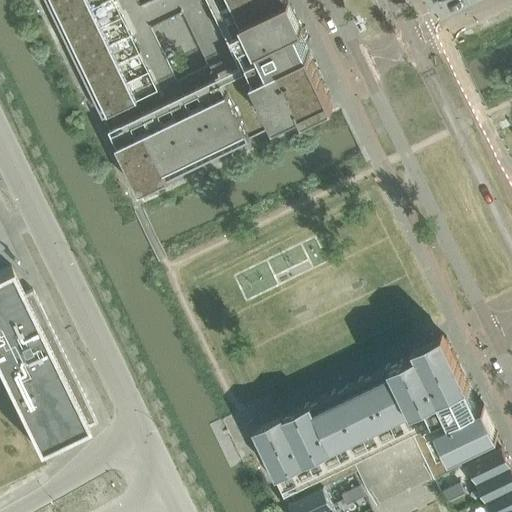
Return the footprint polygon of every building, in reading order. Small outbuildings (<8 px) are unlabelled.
[(91,0),(55,0),(50,3),(59,22),(94,5),(91,0)] [(259,48),(269,70),(253,78),(275,123),(275,124),(302,111),(305,118),(335,103),(332,97),(324,81),(309,51),(299,29),(303,28),(304,27),(291,0),(232,0),(242,20),(256,50),(259,48)] [(94,5),(59,22),(68,40),(103,24),(94,5)] [(103,24),(68,40),(77,59),(112,42),(103,24)] [(112,42),(77,59),(86,78),(121,61),(112,42)] [(121,61),(86,78),(95,97),(130,80),(121,61)] [(139,99),(130,80),(95,97),(104,115),(139,99)] [(171,177),(170,175),(251,136),(248,129),(247,129),(239,112),(229,90),(147,129),(146,129),(117,143),(141,191),(171,177)] [(251,106),(239,112),(247,129),(248,129),(251,136),(263,130),(263,129),(262,129),(251,106)] [(24,293),(11,265),(0,270),(0,372),(37,449),(97,420),(48,321),(44,324),(40,326),(24,293)] [(446,421),(437,425),(451,455),(499,431),(485,402),(480,404),(470,383),(447,336),(444,330),(414,345),(417,351),(391,363),(314,401),(285,414),(284,413),(254,427),(278,475),(307,461),(336,447),(413,409),(440,397),(443,402),(438,405),(446,421)] [(511,462),(503,443),(468,460),(477,479),(511,462)] [(511,462),(477,479),(486,498),(511,485),(511,462)] [(461,481),(452,486),(457,496),(466,492),(461,481)] [(290,501),(295,511),(314,511),(334,503),(325,484),(290,501)] [(361,484),(352,489),(357,499),(366,495),(361,484)] [(511,485),(486,498),(493,511),(504,511),(511,508),(511,485)] [(452,486),(442,490),(447,501),(457,496),(452,486)] [(352,489),(342,493),(347,504),(357,499),(352,489)] [(314,511),(338,511),(334,503),(314,511)]
